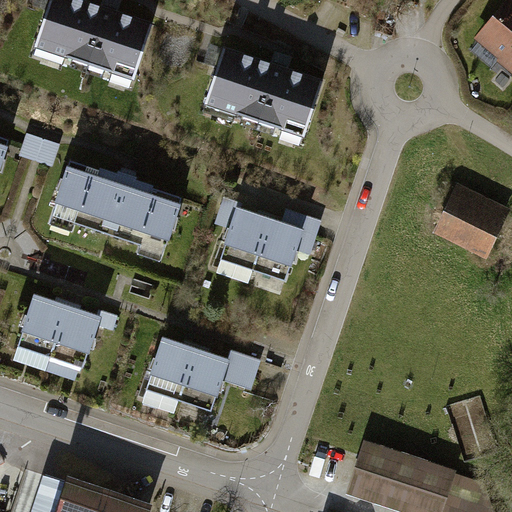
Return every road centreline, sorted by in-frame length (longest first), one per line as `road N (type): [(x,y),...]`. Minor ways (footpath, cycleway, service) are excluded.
road 1 (residential): [(397,122),(270,498)]
road 2 (residential): [(0,404),(270,498)]
road 3 (residential): [(252,0),(376,67)]
